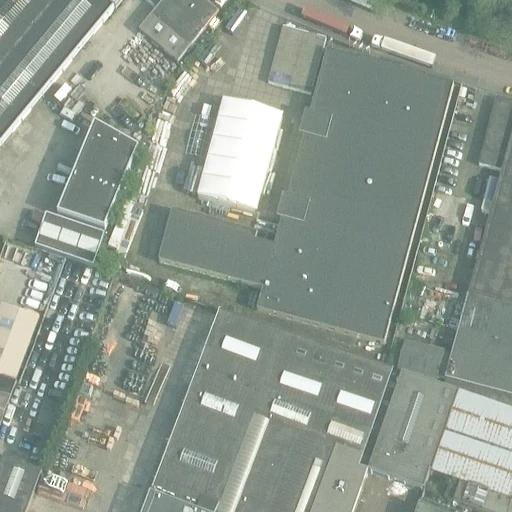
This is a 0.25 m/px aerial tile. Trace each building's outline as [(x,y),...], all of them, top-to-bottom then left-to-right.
[(0,0),(0,150),(124,0),(0,0)] [(200,0),(164,0),(155,13),(138,33),(176,64),(217,14),(200,0)] [(282,28),(266,85),(309,96),(325,39),(282,28)] [(172,213),(159,262),(262,290),(256,311),(384,347),(452,87),(423,80),(424,77),(400,71),(400,73),(377,67),(378,65),(355,58),(354,60),(326,53),(303,139),(323,144),(307,204),(286,199),(273,249),(254,243),(256,236),(172,213)] [(223,103),(197,200),(256,216),(282,119),(223,103)] [(104,235),(138,153),(94,128),(56,219),(104,235)] [(511,308),(511,138),(470,297),(511,308)] [(426,244),(453,252),(468,198),(442,190),(426,244)] [(102,238),(45,219),(35,250),(92,269),(102,238)] [(54,294),(34,286),(27,303),(47,311),(54,294)] [(468,297),(459,332),(511,346),(511,308),(470,297),(468,297)] [(0,427),(15,386),(14,386),(38,322),(1,308),(0,310),(0,427)] [(265,424),(296,341),(220,315),(145,511),(237,511),(270,426),(265,424)] [(443,390),(458,395),(511,413),(511,346),(459,332),(451,358),(443,356),(444,353),(406,343),(397,373),(435,384),(436,380),(445,382),(443,390)] [(265,424),(270,426),(336,450),(371,464),(401,377),(296,341),(265,424)] [(424,493),(431,475),(458,395),(443,390),(401,375),(401,377),(371,464),(368,473),(424,493)] [(453,503),(480,511),(509,511),(511,501),(511,413),(458,395),(431,475),(459,485),(453,503)] [(64,410),(44,402),(40,412),(60,420),(64,410)] [(55,434),(35,426),(31,436),(51,444),(55,434)] [(313,511),(336,450),(270,426),(237,511),(313,511)] [(371,464),(336,450),(313,511),(353,511),(367,473),(368,473),(371,464)] [(0,465),(0,511),(25,511),(41,472),(3,458),(0,465)] [(45,476),(39,492),(82,508),(88,493),(45,476)]
